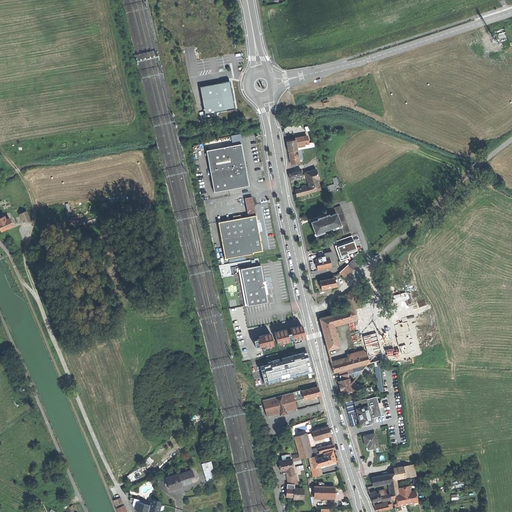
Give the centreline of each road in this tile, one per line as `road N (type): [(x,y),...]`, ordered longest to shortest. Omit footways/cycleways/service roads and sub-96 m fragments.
road 1 (track): [(133,511),(26,267),(33,207),(21,175),(0,153)]
road 2 (unclassified): [(311,73),(511,11)]
road 3 (secondary): [(308,313),(271,133)]
road 4 (secondary): [(357,488),(308,313)]
